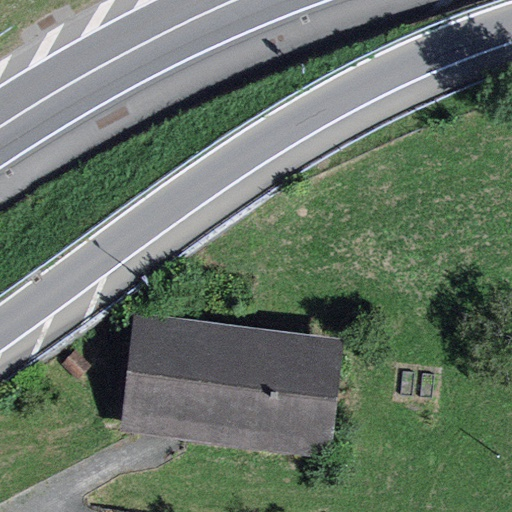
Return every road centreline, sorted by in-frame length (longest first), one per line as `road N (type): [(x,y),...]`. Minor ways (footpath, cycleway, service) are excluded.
road 1 (primary): [(0,327),(201,182),(307,118),(511,22)]
road 2 (trunk): [(237,0),(105,63),(0,126)]
